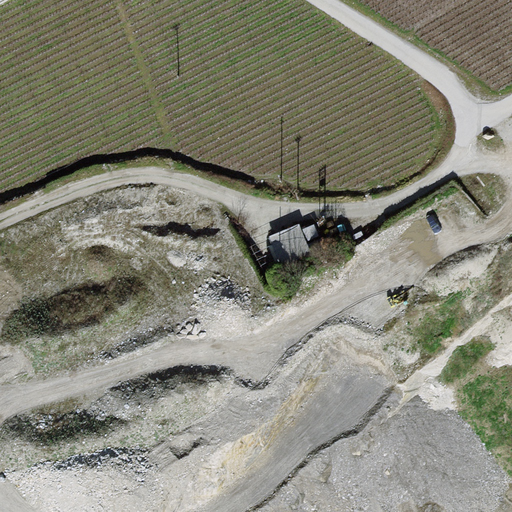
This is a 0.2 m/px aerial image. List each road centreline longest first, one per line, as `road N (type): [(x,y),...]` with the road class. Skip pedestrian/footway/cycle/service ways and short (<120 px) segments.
road 1 (track): [(0,224),(61,193),(153,175),(278,212),(356,211),(461,168),(483,113)]
road 2 (track): [(319,0),(483,113)]
